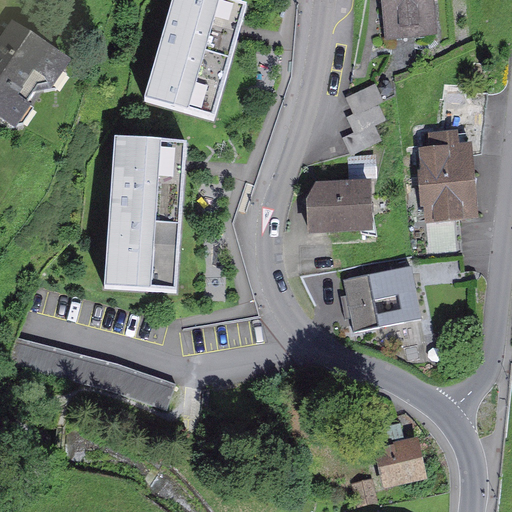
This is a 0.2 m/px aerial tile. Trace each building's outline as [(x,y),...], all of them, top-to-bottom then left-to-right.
[(247,3),(234,0),(172,0),(145,98),(214,118),(247,3)] [(442,0),(388,0),(392,38),(446,33),(442,0)] [(0,45),(0,120),(20,134),(36,109),(25,101),(40,79),(58,91),(76,65),(16,25),(1,46),(0,45)] [(434,151),(424,152),(429,226),(484,221),(478,147),(462,148),(461,135),(433,137),(434,151)] [(115,136),(106,287),(177,291),(187,140),(115,136)] [(380,235),(378,183),(318,185),(312,205),(314,237),(380,235)] [(416,270),(346,283),(356,335),(425,322),(416,270)] [(386,487),(428,478),(419,438),(378,447),(386,487)]
